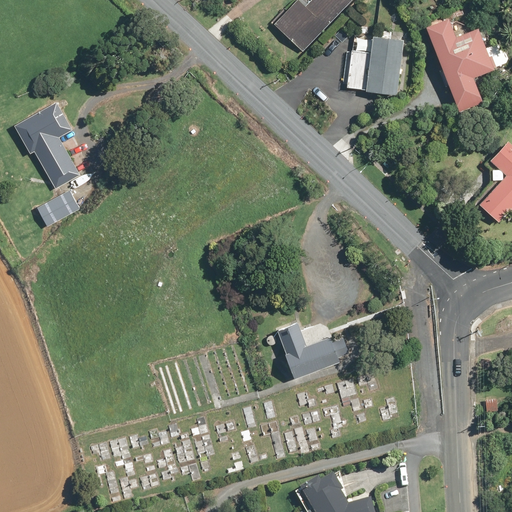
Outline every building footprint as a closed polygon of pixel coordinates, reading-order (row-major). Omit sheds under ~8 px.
[(298,0),(294,0),(272,23),(303,53),(354,0),(310,0),(305,6),(298,0)] [(423,29),(457,115),(481,106),(470,79),(493,70),(476,27),(451,37),(445,20),(423,29)] [(348,49),(344,86),(393,92),(399,39),(369,36),(367,51),(348,49)] [(33,150),(52,187),(77,173),(56,137),(70,129),(55,100),(10,124),(26,154),(33,150)] [(503,175),(475,204),(495,223),(511,204),(511,145),(505,139),(486,159),(503,175)] [(67,192),(33,210),(44,230),(78,212),(67,192)] [(270,327),(289,377),(348,354),(336,323),(308,333),(301,315),(270,327)] [(315,475),(294,488),(309,511),(372,511),(368,497),(346,504),(337,491),(341,489),(330,472),(317,479),(315,475)]
